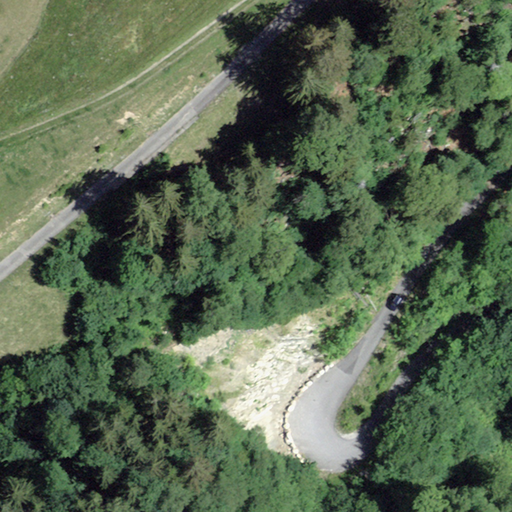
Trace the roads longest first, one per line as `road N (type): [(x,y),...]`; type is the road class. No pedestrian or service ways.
road 1 (track): [(511,297),(418,364),(363,447),(330,450),(312,421),(320,397),(449,228),(511,161)]
road 2 (track): [(306,0),(0,270)]
road 3 (track): [(236,0),(132,74),(0,139)]
